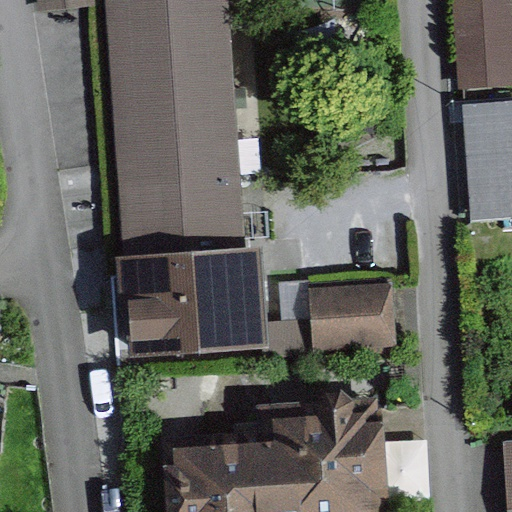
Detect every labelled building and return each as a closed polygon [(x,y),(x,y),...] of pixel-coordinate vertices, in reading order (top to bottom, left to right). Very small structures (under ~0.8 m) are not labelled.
[(100,0),(123,291),(251,281),(229,0),(100,0)] [(511,52),(507,2),(449,8),(459,99),(511,93),(511,52)] [(511,103),(464,107),(473,222),(511,219),(511,103)] [(259,383),(251,281),(123,291),(131,393),(259,383)] [(388,291),(313,294),(317,369),(391,365),(388,291)] [(250,420),(157,427),(162,511),(386,511),(380,420),(366,414),(365,401),(249,409),(250,420)] [(511,511),(511,461),(501,462),(503,511),(511,511)]
